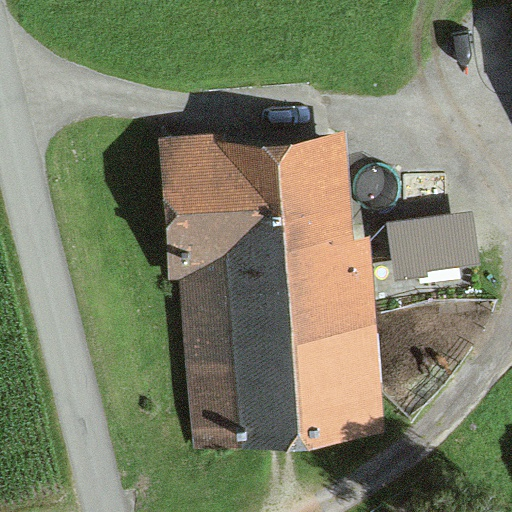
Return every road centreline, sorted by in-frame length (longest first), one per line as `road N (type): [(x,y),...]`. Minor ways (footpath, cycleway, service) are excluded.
road 1 (track): [(12,111),(319,116),(408,139),(476,184),(500,222),(501,303),(482,372),(423,443),(320,511)]
road 2 (unclassified): [(103,511),(0,63)]
